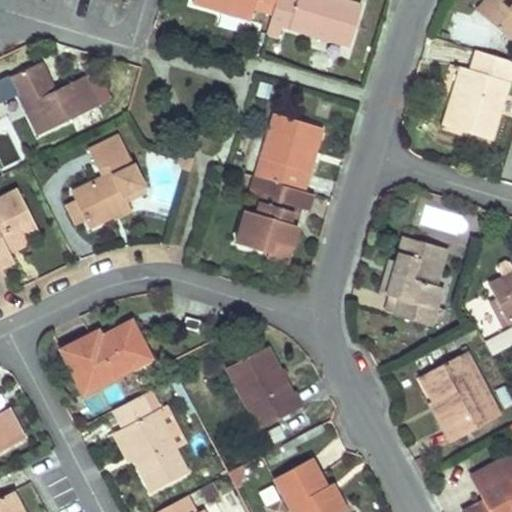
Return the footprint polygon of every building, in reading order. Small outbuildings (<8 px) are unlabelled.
[(257,1),(275,6),(276,0),(193,0),(192,2),(251,20),(254,11),(257,1)] [(283,26),(316,36),(350,46),(362,6),(341,0),(298,0),(297,0),(276,0),(275,6),(272,16),(267,34),(279,38),(283,26)] [(483,0),(475,10),(479,15),(486,7),(492,0),(483,0)] [(511,0),(492,0),(486,7),(479,15),(510,42),(511,39),(511,0)] [(254,11),(272,16),(275,6),(257,1),(254,11)] [(471,71),(469,71),(467,70),(450,128),(489,140),(511,64),(511,62),(477,52),(471,71)] [(84,76),(77,80),(70,83),(74,93),(59,100),(55,91),(41,63),(9,78),(9,77),(0,81),(0,102),(18,94),(39,136),(99,107),(84,76)] [(450,128),(467,70),(462,68),(444,126),(450,128)] [(113,100),(98,70),(84,76),(99,107),(113,100)] [(74,93),(70,83),(55,91),(59,100),(74,93)] [(272,92),(260,88),(257,97),(269,101),(272,92)] [(268,182),(302,192),(322,129),(275,115),(255,178),(268,182)] [(120,214),(121,216),(121,217),(132,211),(128,203),(126,197),(144,188),(135,168),(132,169),(117,138),(90,151),(104,179),(74,194),(78,202),(86,220),(90,229),(120,214)] [(312,195),(302,192),(268,182),(257,217),(245,213),(236,244),(268,253),(272,242),(291,248),(295,237),(298,226),(289,223),(293,207),(307,212),(312,195)] [(128,203),(147,194),(144,188),(126,197),(128,203)] [(0,269),(14,262),(9,253),(6,246),(26,235),(37,230),(18,190),(0,199),(0,269)] [(86,220),(78,202),(68,207),(77,225),(86,220)] [(6,246),(9,253),(30,243),(26,235),(6,246)] [(401,301),(396,316),(396,317),(430,327),(431,325),(435,310),(429,308),(435,288),(446,250),(404,238),(396,264),(387,296),(401,301)] [(267,259),(286,264),(291,248),(272,242),(268,253),(267,259)] [(390,262),(380,295),(387,296),(396,264),(390,262)] [(501,279),(511,272),(511,268),(511,266),(498,273),(501,279)] [(511,272),(501,279),(494,282),(488,285),(495,299),(508,325),(511,322),(511,272)] [(435,310),(436,309),(442,289),(435,288),(429,308),(435,310)] [(401,301),(387,296),(382,311),(396,316),(401,301)] [(489,303),(502,327),(508,325),(495,299),(489,303)] [(436,309),(435,310),(431,325),(443,328),(448,312),(436,309)] [(247,318),(225,311),(217,337),(222,338),(228,319),(246,324),(247,318)] [(198,333),(201,323),(186,319),(183,329),(198,333)] [(102,339),(99,341),(95,343),(91,336),(62,351),(84,394),(137,367),(151,360),(132,324),(102,339)] [(100,334),(99,332),(91,336),(95,343),(99,341),(102,339),(100,334)] [(298,410),(295,403),(291,395),(266,348),(227,368),(259,431),(298,410)] [(449,444),(479,428),(472,414),(492,403),(466,352),(428,372),(436,386),(426,391),(432,402),(446,426),(441,429),(449,444)] [(142,374),(155,367),(151,360),(137,367),(142,374)] [(501,382),(491,365),(483,370),(492,387),(501,382)] [(436,386),(428,372),(419,376),(426,391),(436,386)] [(155,412),(160,410),(150,392),(142,396),(151,415),(155,412)] [(295,403),(298,410),(303,407),(296,393),(291,395),(295,403)] [(123,429),(151,415),(142,396),(114,410),(123,429)] [(503,415),(496,401),(492,403),(472,414),(479,428),(480,428),(503,415)] [(432,402),(428,404),(441,429),(446,426),(432,402)] [(155,412),(162,425),(175,450),(185,445),(166,407),(160,410),(155,412)] [(0,452),(24,440),(9,409),(0,413),(0,452)] [(155,412),(151,415),(123,429),(119,431),(134,460),(151,493),(188,475),(175,450),(162,425),(155,412)] [(286,440),(279,427),(268,433),(275,446),(286,440)] [(134,460),(119,431),(112,434),(128,464),(134,460)] [(480,492),(488,487),(493,496),(484,500),(463,511),(511,511),(511,455),(472,476),(480,492)] [(339,511),(327,488),(319,473),(311,458),(274,478),(291,511),(339,511)] [(199,510),(220,497),(212,484),(191,497),(199,510)] [(345,511),(347,511),(334,485),(327,488),(339,511),(345,511)] [(493,496),(488,487),(480,492),(484,500),(493,496)] [(0,511),(22,511),(12,493),(0,498),(0,511)] [(157,511),(204,511),(204,510),(199,511),(195,511),(187,496),(157,511)] [(286,511),(280,501),(264,509),(265,511),(286,511)]
